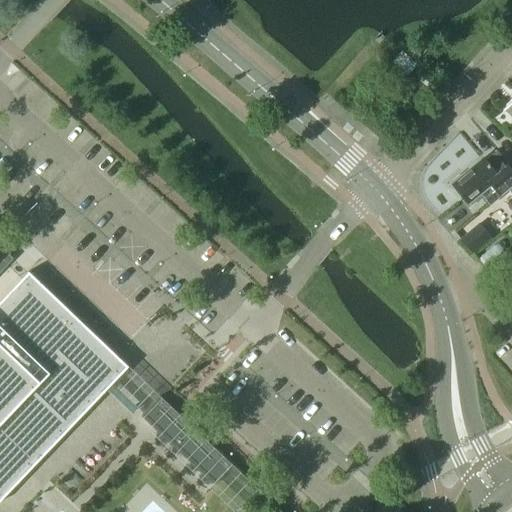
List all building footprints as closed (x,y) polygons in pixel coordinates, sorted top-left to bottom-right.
[(402,50),(391,61),(406,76),(417,64),(402,50)] [(485,159),(454,184),(470,204),(481,195),(490,206),(511,188),(511,168),(498,151),(486,160),(485,159)] [(479,224),(461,239),(471,250),(473,252),(490,237),(479,224)] [(0,272),(14,258),(0,244),(0,272)] [(30,270),(0,301),(0,500),(78,419),(72,414),(103,382),(98,377),(115,358),(119,355),(116,352),(30,270)] [(158,397),(141,415),(213,485),(231,466),(208,445),(182,420),(160,399),(158,397)]
